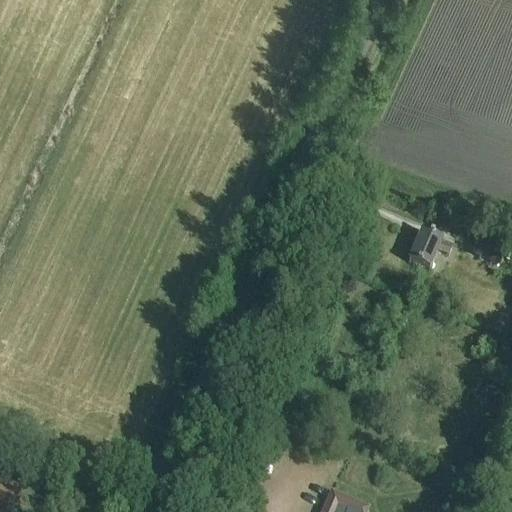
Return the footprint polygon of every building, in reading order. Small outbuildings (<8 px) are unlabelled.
[(452,249),(440,244),(420,235),(408,265),(428,274),(436,254),(448,259),(452,249)] [(479,244),(473,256),(498,267),(504,254),(479,244)] [(435,476),(431,486),(457,498),(463,488),(435,476)] [(0,511),(9,511),(19,490),(0,481),(0,511)] [(367,511),(368,511),(331,495),(323,511),(367,511)]
